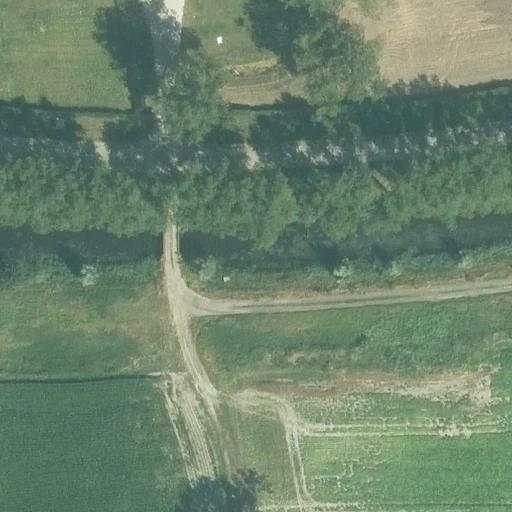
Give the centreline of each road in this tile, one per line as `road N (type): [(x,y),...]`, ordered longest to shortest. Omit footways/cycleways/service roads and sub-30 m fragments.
road 1 (track): [(242,511),(221,400),(181,299),(268,307),(511,284)]
road 2 (tertiary): [(168,153),(511,122)]
road 3 (tertiary): [(0,151),(168,153)]
road 4 (unclassified): [(181,299),(168,153)]
